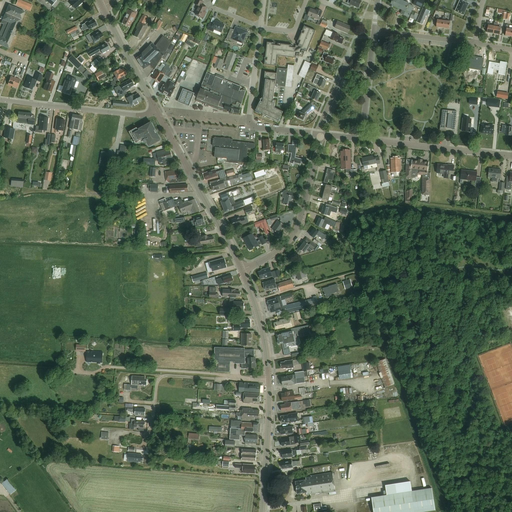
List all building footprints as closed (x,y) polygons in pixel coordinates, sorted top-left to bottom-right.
[(30,10),(32,6),(18,0),(17,5),(30,10)] [(195,14),(203,18),(205,14),(204,13),(207,7),(202,4),(203,1),(201,0),(196,0),(195,4),(199,6),(195,14)] [(359,8),(362,1),(359,0),(348,0),(347,3),(359,8)] [(408,17),(413,6),(409,4),(400,0),(392,0),(391,3),(394,5),(394,6),(403,10),(402,14),(408,17)] [(460,0),(455,11),(464,15),(469,3),(463,1),(463,0),(460,0)] [(22,20),(25,12),(9,5),(1,23),(4,24),(0,32),(0,44),(9,48),(21,20),(22,20)] [(319,19),(322,11),(317,9),(316,11),(310,8),(308,15),(319,19)] [(430,11),(423,8),(417,22),(422,24),(427,13),(429,14),(430,11)] [(133,22),(136,14),(128,10),(124,17),(125,18),(122,24),(129,27),(132,21),(133,22)] [(143,24),(147,17),(142,15),(136,28),(137,29),(135,33),(133,36),(140,39),(141,35),(142,36),(147,26),(143,24)] [(442,21),(439,20),(439,16),(437,16),(436,20),(437,20),(436,27),(449,29),(450,22),(445,21),(445,17),(443,17),(442,21)] [(91,28),(97,25),(94,20),(89,22),(88,21),(85,23),(82,25),(82,27),(81,27),(83,31),(89,28),(89,29),(91,29),(91,28)] [(210,23),(207,29),(213,31),(214,29),(222,32),(225,25),(219,22),(215,20),(213,24),(210,23)] [(348,33),(351,26),(338,21),(335,28),(348,33)] [(495,27),(494,26),(489,26),(490,22),(488,21),(487,25),(485,25),(484,28),(488,29),(487,32),(493,33),(495,27)] [(248,31),(244,29),(244,30),(236,26),(234,30),(231,28),(226,39),(237,43),(238,41),(243,43),(246,35),(247,35),(248,31)] [(316,31),(304,26),(297,43),(299,43),(298,46),(302,47),(295,51),(295,48),(292,47),(292,46),(278,44),(278,45),(275,45),(275,43),(267,42),(264,64),(277,66),(278,56),(296,58),(297,56),(299,57),(300,54),(301,53),(304,54),(305,51),(307,52),(315,31),(316,31)] [(80,33),(76,27),(71,29),(70,27),(66,29),(68,34),(70,33),(75,31),(77,35),(80,33)] [(99,38),(103,36),(100,31),(94,35),(91,37),(94,43),(100,40),(99,38)] [(333,32),(330,39),(335,41),(342,44),(344,38),(337,36),(338,34),(333,32)] [(183,34),(179,42),(183,44),(187,36),(183,34)] [(168,47),(171,41),(163,35),(158,42),(155,46),(152,43),(142,53),(143,54),(137,58),(144,69),(150,65),(154,70),(163,56),(168,47)] [(319,47),(327,51),(330,45),(322,41),(319,47)] [(90,57),(101,51),(102,53),(109,49),(106,43),(99,47),(88,53),(90,57)] [(225,69),(230,71),(237,55),(231,52),(225,69)] [(332,64),(334,58),(331,56),(328,55),(328,54),(324,52),(322,58),(323,58),(322,61),(327,63),(328,62),(332,64)] [(482,66),(484,58),(469,56),(468,64),(482,66)] [(219,69),(223,60),(218,58),(214,67),(219,69)] [(96,69),(100,64),(98,62),(97,61),(92,67),(91,66),(89,69),(93,73),(96,70),(95,69),(96,69)] [(304,78),(311,64),(305,61),(298,76),(304,78)] [(498,74),(504,75),(507,63),(501,62),(500,64),(494,63),(491,63),(489,73),(493,74),(493,70),(499,71),(498,74)] [(256,106),(255,111),(278,122),(281,118),(280,117),(283,112),(275,107),(276,100),(273,100),(275,85),(291,88),(294,65),(288,64),(287,69),(277,68),(277,73),(265,72),(262,98),(258,107),(256,106)] [(312,64),(310,70),(316,72),(318,67),(312,64)] [(156,80),(161,72),(159,71),(161,68),(160,67),(157,70),(152,78),(156,80)] [(113,79),(114,81),(111,83),(113,87),(117,84),(116,83),(125,79),(124,76),(127,75),(126,74),(127,74),(126,73),(127,72),(127,71),(125,71),(124,68),(119,71),(118,70),(113,72),(116,77),(113,79)] [(164,68),(161,72),(156,80),(159,83),(165,74),(164,74),(167,70),(164,68)] [(98,81),(107,76),(103,69),(94,74),(98,81)] [(47,79),(44,89),(51,92),(55,82),(51,80),(54,74),(47,72),(44,78),(47,79)] [(28,77),(24,87),(32,90),(34,83),(35,84),(36,81),(40,82),(42,75),(36,73),(34,79),(28,77)] [(202,85),(196,101),(220,110),(221,110),(222,110),(223,109),(223,108),(224,108),(224,109),(230,110),(229,113),(232,114),(233,111),(239,113),(240,108),(239,108),(240,105),(241,105),(246,91),(242,90),(241,92),(239,92),(241,86),(228,81),(224,80),(225,78),(217,75),(216,76),(207,73),(201,85),(202,85)] [(317,74),(313,83),(323,88),(326,81),(322,79),(323,76),(317,74)] [(73,89),(75,84),(76,80),(68,77),(66,81),(65,81),(61,92),(69,94),(71,89),(73,89)] [(120,85),(114,88),(119,97),(122,96),(127,94),(125,91),(130,88),(130,87),(133,85),(130,79),(120,84),(120,85)] [(165,95),(172,82),(168,80),(166,83),(165,82),(160,92),(165,95)] [(171,97),(175,87),(176,84),(172,82),(165,95),(171,97)] [(308,85),(306,89),(309,90),(313,93),(311,98),(317,101),(320,93),(316,91),(317,88),(308,85)] [(190,105),(195,93),(183,89),(178,101),(188,105),(190,105)] [(138,103),(142,101),(137,93),(133,96),(133,95),(126,98),(130,104),(126,104),(126,102),(113,101),(113,106),(131,107),(138,104),(138,103)] [(307,114),(314,108),(311,104),(302,112),(300,112),(297,118),(303,120),(306,114),(307,114)] [(22,111),(19,111),(19,112),(18,118),(28,119),(27,124),(34,125),(35,118),(34,118),(35,116),(32,115),(32,113),(29,112),(29,113),(22,112),(22,111)] [(457,113),(443,111),(441,126),(440,126),(440,131),(445,132),(445,131),(455,132),(457,113)] [(75,128),(78,116),(72,115),(70,129),(74,129),(74,128),(75,128)] [(74,129),(75,130),(81,131),(82,123),(81,122),(82,116),(78,116),(75,128),(74,128),(74,129)] [(46,131),(48,118),(40,117),(39,126),(36,126),(35,132),(42,133),(42,130),(46,131)] [(463,118),(462,130),(470,131),(470,127),(471,127),(471,123),(471,118),(463,118)] [(63,131),(65,120),(57,119),(55,130),(63,131)] [(152,124),(151,123),(150,123),(147,125),(143,127),(144,128),(139,131),(137,128),(134,129),(133,129),(130,130),(131,131),(129,132),(130,133),(129,134),(131,137),(132,136),(134,140),(135,139),(137,142),(143,139),(145,143),(147,142),(149,145),(152,143),(153,144),(157,142),(157,143),(160,141),(161,140),(160,138),(161,138),(159,135),(157,132),(156,133),(155,130),(154,127),(153,124),(152,124)] [(494,126),(482,125),(481,133),(493,134),(494,126)] [(13,140),(15,129),(6,127),(4,138),(13,140)] [(86,144),(89,133),(83,131),(81,143),(86,144)] [(222,138),(215,137),(213,139),(214,140),(213,140),(213,144),(213,145),(212,145),(214,147),(215,147),(214,157),(227,159),(227,162),(238,163),(238,162),(246,163),(248,148),(254,149),(255,144),(233,141),(233,139),(230,139),(230,138),(228,138),(227,139),(226,138),(225,138),(223,138),(222,138)] [(284,149),(284,144),(276,143),(275,152),(281,153),(281,149),(284,149)] [(301,164),(302,159),(295,157),(297,145),(292,144),(292,145),(289,144),(288,152),(291,153),(291,158),(289,163),(294,164),(294,162),(301,164)] [(172,158),(170,150),(167,151),(166,149),(157,152),(159,160),(158,160),(158,162),(159,162),(160,164),(163,163),(164,165),(168,164),(167,159),(172,158)] [(351,170),(350,150),(348,150),(343,150),(343,151),(341,151),(341,169),(346,169),(346,173),(351,173),(351,177),(357,177),(357,170),(351,170)] [(362,159),(364,166),(368,165),(369,169),(377,167),(376,164),(380,163),(379,158),(375,158),(375,156),(362,159)] [(391,173),(392,173),(392,176),(396,176),(396,173),(399,173),(399,176),(401,176),(400,158),(398,158),(398,157),(393,157),(393,158),(391,158),(391,173)] [(422,195),(430,195),(431,178),(430,178),(430,173),(428,173),(429,162),(423,161),(423,160),(418,159),(418,160),(406,160),(406,178),(415,178),(417,176),(418,174),(422,175),(422,195)] [(448,165),(438,164),(437,173),(444,174),(444,178),(448,178),(449,171),(453,171),(454,165),(448,165)] [(180,168),(165,171),(167,181),(169,182),(170,181),(170,182),(175,182),(182,181),(181,176),(183,176),(182,170),(180,170),(180,168)] [(220,179),(227,178),(224,169),(216,172),(216,169),(203,174),(205,180),(219,175),(220,179)] [(333,181),(335,174),(333,173),(334,171),(327,169),(324,183),(328,184),(329,180),(333,181)] [(492,182),(497,183),(498,178),(500,179),(501,170),(489,169),(488,177),(492,178),(492,182)] [(386,170),(380,172),(382,183),(389,182),(386,170)] [(481,178),(477,177),(477,172),(461,170),(460,180),(476,181),(475,191),(478,191),(479,183),(480,183),(481,178)] [(50,181),(52,173),(45,172),(44,180),(50,181)] [(227,178),(220,179),(212,182),(212,184),(211,185),(213,191),(216,190),(216,191),(226,187),(237,185),(237,184),(246,181),(246,182),(252,180),(250,173),(242,175),(242,174),(227,178)] [(158,192),(158,185),(150,184),(150,185),(148,185),(148,191),(150,191),(150,192),(158,192)] [(169,193),(188,192),(187,184),(170,186),(170,188),(169,188),(169,193)] [(324,192),(330,194),(331,190),(335,190),(335,188),(332,187),(332,186),(326,185),(324,192)] [(223,208),(231,205),(230,203),(243,199),(239,188),(237,188),(228,191),(228,193),(221,195),(223,201),(221,201),(223,208)] [(294,192),(289,191),(287,190),(284,191),(282,198),(285,198),(284,200),(285,201),(284,204),(290,206),(294,192)] [(330,195),(330,194),(324,192),(322,199),(329,201),(329,200),(331,201),(332,198),(333,198),(333,195),(330,195)] [(194,213),(199,211),(195,199),(189,201),(183,203),(181,198),(174,201),(173,198),(166,201),(165,198),(159,201),(160,203),(160,204),(163,211),(178,205),(182,213),(192,209),(194,213)] [(243,200),(231,205),(223,208),(225,212),(232,209),(233,210),(245,205),(243,200)] [(334,207),(324,204),(321,214),(327,216),(327,215),(330,216),(331,212),(335,213),(336,210),(334,209),(334,207)] [(196,227),(205,224),(205,223),(205,221),(204,221),(203,217),(194,219),(195,220),(192,221),(193,226),(196,225),(196,227)] [(234,227),(249,222),(247,217),(241,218),(240,217),(231,220),(234,227)] [(327,224),(332,226),(334,221),(326,217),(324,220),(319,218),(316,225),(321,227),(325,229),(327,224)] [(265,219),(254,223),(255,227),(259,226),(260,228),(263,227),(265,233),(269,232),(265,219)] [(278,234),(285,225),(278,220),(272,229),(278,234)] [(319,231),(318,232),(314,229),(309,235),(314,238),(316,235),(322,239),(325,235),(319,231)] [(262,244),(266,243),(262,236),(258,237),(260,240),(256,241),(252,233),(243,238),(250,250),(259,245),(258,244),(261,243),(262,244)] [(202,244),(214,242),(213,237),(207,238),(207,235),(203,236),(203,237),(200,238),(200,239),(196,240),(197,247),(203,246),(202,244)] [(314,250),(317,246),(308,240),(307,242),(306,242),(306,243),(305,242),(299,249),(299,248),(296,251),(300,254),(302,251),(304,253),(308,248),(313,251),(314,250)] [(224,258),(210,262),(212,271),(226,268),(224,258)] [(273,276),(273,278),(282,276),(280,271),(280,272),(279,270),(271,272),(270,268),(261,270),(262,271),(259,272),(261,279),(265,278),(265,279),(273,276)] [(206,273),(192,277),(193,281),(208,277),(206,273)] [(222,278),(220,279),(222,284),(224,283),(224,284),(229,282),(229,281),(233,280),(233,279),(234,279),(233,277),(232,275),(227,277),(227,276),(222,278)] [(292,280),(276,285),(274,280),(263,283),(265,290),(270,288),(270,290),(278,287),(280,292),(294,287),(292,280)] [(352,288),(350,281),(343,283),(345,290),(352,288)] [(330,287),(323,289),(326,298),(332,297),(331,294),(339,292),(337,285),(330,287)] [(216,287),(210,287),(209,298),(219,298),(219,294),(216,294),(216,287)] [(273,300),(268,301),(271,313),(276,311),(277,313),(284,311),(286,310),(287,314),(318,307),(316,297),(313,297),(313,299),(283,306),(280,296),(272,298),(273,300)] [(221,308),(220,315),(233,316),(233,310),(243,310),(244,309),(244,308),(244,307),(244,306),(244,303),(233,302),(233,304),(229,304),(228,309),(221,308)] [(511,325),(511,314),(510,310),(500,313),(505,328),(511,325)] [(302,319),(301,312),(293,313),(295,321),(302,319)] [(276,329),(287,327),(288,329),(292,328),(292,327),(294,327),(292,318),(280,321),(280,322),(274,323),(276,329)] [(241,324),(233,325),(233,331),(241,330),(241,328),(250,327),(250,324),(250,320),(240,320),(241,324)] [(289,332),(277,335),(279,344),(282,343),(284,356),(291,354),(289,346),(287,346),(286,344),(295,342),(293,335),(297,334),(297,336),(309,334),(308,326),(288,330),(289,332)] [(215,348),(214,361),(216,361),(216,372),(230,372),(230,362),(234,362),(234,364),(242,364),(242,369),(248,369),(248,367),(256,367),(256,358),(254,358),(254,350),(245,350),(245,348),(215,348)] [(101,363),(102,352),(87,351),(86,362),(101,363)] [(300,365),(299,359),(285,361),(285,362),(281,363),(282,368),(286,368),(286,369),(294,368),(293,366),(300,365)] [(385,359),(375,363),(385,388),(395,384),(385,359)] [(310,370),(309,362),(302,364),(303,371),(310,370)] [(350,370),(338,372),(340,379),(352,378),(352,374),(351,374),(350,370)] [(304,377),(308,376),(307,371),(295,373),(295,375),(287,376),(287,377),(282,377),(283,386),(294,384),(305,383),(304,377)] [(131,376),(130,385),(141,386),(141,385),(145,385),(146,380),(144,379),(144,377),(131,376)] [(239,392),(260,393),(260,385),(259,385),(259,384),(240,383),(239,392)] [(301,395),(294,396),(294,391),(285,393),(281,394),(282,401),(301,399),(301,395)] [(250,404),(250,403),(254,403),(254,402),(259,402),(260,394),(244,393),(243,403),(250,404)] [(285,405),(281,406),(282,411),(286,411),(286,412),(293,411),(292,409),(300,409),(299,402),(285,403),(285,405)] [(289,414),(289,415),(281,416),(281,422),(286,422),(286,423),(298,421),(297,413),(289,414)] [(145,422),(135,421),(135,420),(131,419),(131,424),(129,423),(129,429),(134,430),(134,428),(138,428),(138,431),(144,431),(145,422)] [(258,433),(259,424),(242,423),(242,421),(231,421),(231,428),(230,428),(229,440),(240,440),(240,436),(245,436),(245,432),(258,433)] [(293,431),(295,431),(295,426),(280,428),(281,435),(285,434),(286,435),(293,434),(293,431)] [(258,435),(246,435),(245,443),(252,444),(252,443),(257,443),(258,435)] [(289,438),(281,440),(282,446),(286,445),(286,446),(295,444),(295,443),(300,442),(301,446),(310,444),(309,440),(301,442),(300,436),(289,437),(289,438)] [(256,461),(257,450),(242,449),(241,460),(256,461)] [(296,451),(296,450),(292,451),(292,450),(281,451),(282,458),(293,457),(293,455),(299,455),(298,450),(296,451)] [(126,453),(125,461),(138,463),(139,461),(140,461),(141,456),(139,456),(139,455),(126,453)] [(243,465),(235,464),(235,468),(243,469),(243,473),(250,473),(255,473),(255,466),(250,466),(250,465),(243,465)] [(311,495),(329,493),(329,495),(336,494),(336,492),(335,492),(332,473),(312,476),(312,477),(306,478),(306,480),(295,482),(297,494),(301,493),(302,496),(311,495)] [(410,482),(395,484),(385,486),(387,495),(371,498),(373,511),(424,511),(435,510),(432,488),(412,491),(410,482)]
